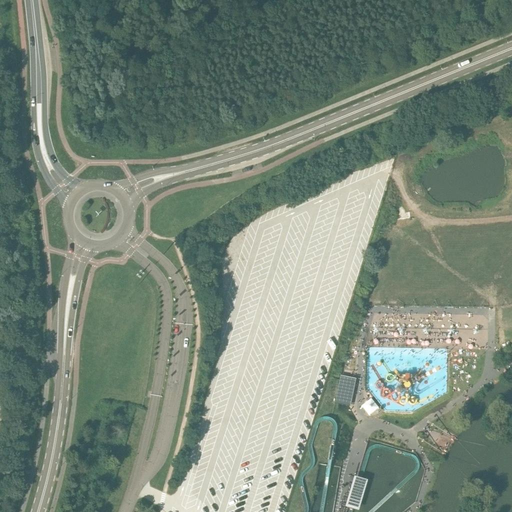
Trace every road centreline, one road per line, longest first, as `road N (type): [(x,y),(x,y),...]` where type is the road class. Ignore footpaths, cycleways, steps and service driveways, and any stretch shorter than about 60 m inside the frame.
road 1 (secondary): [(190,171),(511,48)]
road 2 (secondary): [(37,511),(58,419),(68,295)]
road 3 (tertiary): [(45,159),(31,0)]
road 4 (track): [(389,173),(428,217),(511,218)]
